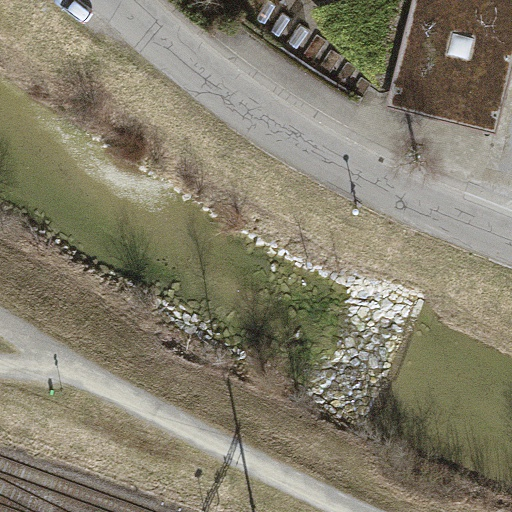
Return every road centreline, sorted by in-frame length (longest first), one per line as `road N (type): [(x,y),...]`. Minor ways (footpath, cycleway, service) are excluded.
road 1 (residential): [(122,0),(149,29),(302,139),(511,238)]
road 2 (track): [(0,323),(352,511)]
